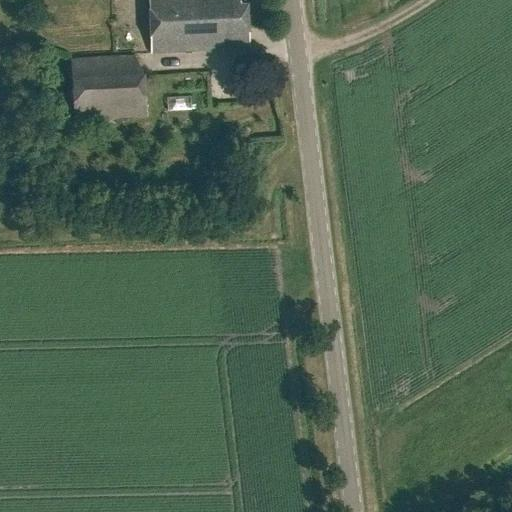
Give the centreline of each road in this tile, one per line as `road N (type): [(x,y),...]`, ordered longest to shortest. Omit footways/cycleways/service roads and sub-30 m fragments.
road 1 (unclassified): [(353,511),(290,0)]
road 2 (track): [(295,39),(340,41),(419,0)]
